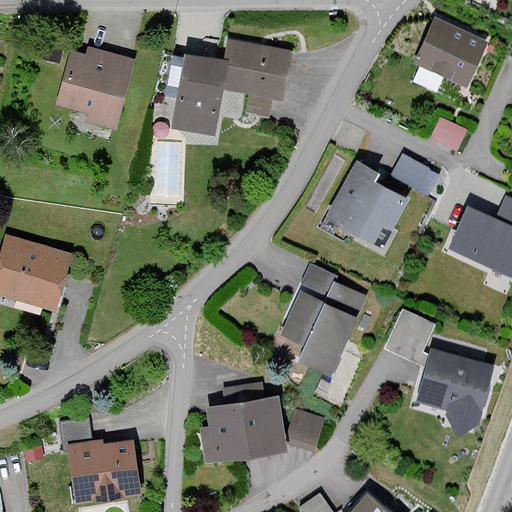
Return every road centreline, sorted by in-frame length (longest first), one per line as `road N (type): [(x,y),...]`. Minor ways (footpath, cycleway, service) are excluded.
road 1 (residential): [(396,1),(0,4)]
road 2 (residential): [(396,1),(370,33),(292,182),(185,311)]
road 3 (residential): [(185,311),(0,411)]
road 4 (residential): [(246,511),(303,481),(354,421),(383,362)]
road 5 (residential): [(185,311),(168,511)]
